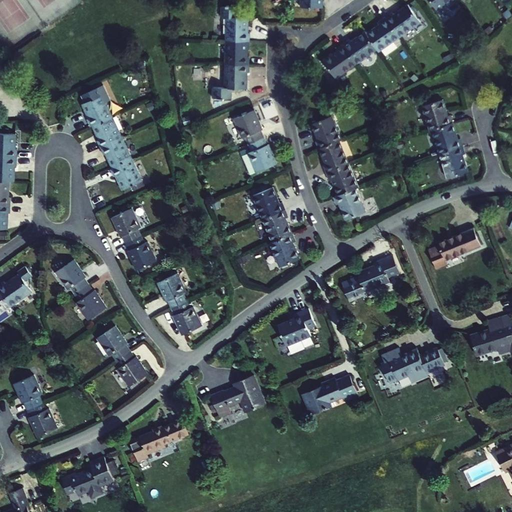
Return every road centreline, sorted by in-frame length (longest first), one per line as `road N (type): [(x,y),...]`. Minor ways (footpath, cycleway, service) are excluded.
road 1 (residential): [(336,255),(310,202),(282,91),(307,40),(364,0)]
road 2 (residential): [(0,255),(30,234),(86,232),(147,327),(184,368)]
road 3 (residential): [(184,368),(113,422),(15,464)]
road 4 (residential): [(336,255),(184,368)]
